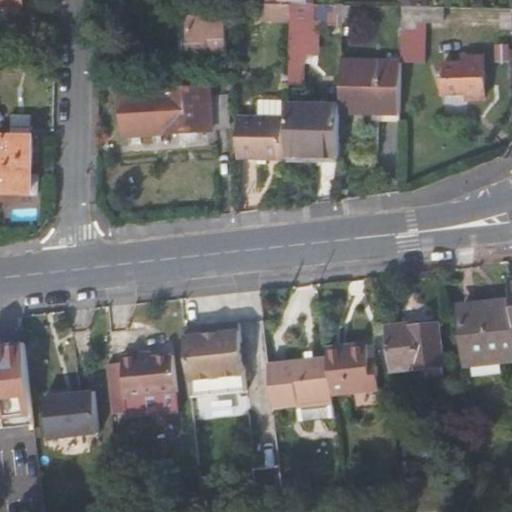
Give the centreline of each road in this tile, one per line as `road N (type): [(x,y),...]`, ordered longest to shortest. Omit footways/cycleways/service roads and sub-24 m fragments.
road 1 (secondary): [(360,238),(75,268)]
road 2 (residential): [(80,0),(75,268)]
road 3 (secondary): [(511,192),(360,238)]
road 4 (secondary): [(360,238),(511,230)]
